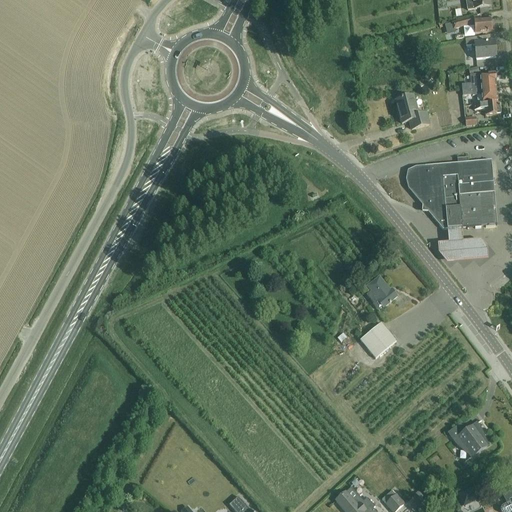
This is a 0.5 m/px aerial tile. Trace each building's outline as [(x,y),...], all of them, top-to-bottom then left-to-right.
[(465,0),(467,12),(480,10),(488,9),(490,9),(488,0),(465,0)] [(480,18),(473,19),(452,25),(453,31),(473,25),(474,35),(492,33),(491,32),(493,31),(492,27),(491,26),(490,20),(480,21),(480,18)] [(478,39),(464,41),(465,48),(474,47),(475,61),(496,59),(494,43),(490,44),(489,37),(478,39)] [(480,77),(472,78),(473,86),(473,91),(481,90),(495,89),(495,84),(497,82),(496,78),(494,76),(480,77)] [(481,90),(462,92),(463,98),(472,97),(473,98),(481,97),(482,103),(496,102),(498,100),(498,96),(496,95),(495,89),(481,90)] [(419,117),(413,97),(396,102),(403,125),(410,122),(413,131),(429,126),(426,115),(419,117)] [(499,108),(499,104),(473,106),(474,113),(484,112),(485,117),(499,116),(501,114),(500,108),(499,108)] [(478,125),(477,117),(464,118),(465,126),(478,125)] [(408,173),(406,182),(408,190),(424,209),(423,212),(428,213),(443,231),(447,231),(461,230),(497,226),(492,168),(491,162),(469,164),(468,160),(459,160),(459,165),(448,166),(425,168),(416,169),(408,173)] [(448,246),(438,247),(439,256),(446,266),(488,262),(487,251),(482,243),(462,245),(461,230),(447,231),(448,246)] [(366,298),(372,306),(372,308),(376,313),(377,313),(381,309),(382,310),(397,298),(392,291),(391,292),(380,278),(367,289),(371,294),(366,298)] [(381,322),(368,332),(360,339),(375,358),(383,351),(396,341),(381,322)] [(343,334),(337,339),(344,346),(344,345),(345,346),(349,343),(345,339),(346,338),(343,334)] [(472,458),(487,447),(482,440),(483,439),(480,434),(481,433),(475,426),(465,434),(460,427),(449,434),(455,442),(456,441),(461,448),(463,446),(472,458)] [(474,488),(458,495),(464,507),(479,500),(474,488)] [(363,502),(352,489),(336,502),(344,511),(375,511),(373,509),(375,507),(367,499),(363,502)] [(511,511),(511,491),(503,497),(507,504),(503,506),(501,508),(500,510),(501,511),(500,511),(511,511)] [(392,492),(387,496),(382,500),(392,511),(395,511),(403,505),(392,492)] [(250,511),(239,498),(229,506),(234,511),(250,511)]
